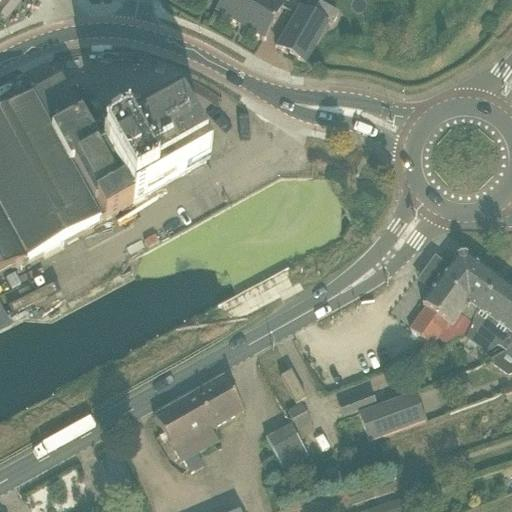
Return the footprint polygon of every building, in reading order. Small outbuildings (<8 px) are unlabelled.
[(0,0),(0,14),(11,0),(0,0)] [(223,0),(215,14),(217,15),(263,42),(283,7),(277,3),(278,0),(223,0)] [(277,50),(305,66),(328,26),(331,28),(338,16),(319,5),(312,17),(300,10),(277,50)] [(60,86),(0,118),(0,279),(206,165),(177,113),(113,149),(84,98),(71,106),(60,86)] [(422,308),(425,310),(409,332),(433,349),(439,341),(447,347),(464,339),(477,312),(478,313),(499,283),(465,258),(457,259),(449,271),(434,260),(418,283),(433,293),(422,308)] [(511,358),(511,292),(499,283),(478,313),(471,328),(511,358)] [(295,407),(306,402),(291,374),(280,380),(295,407)] [(224,380),(154,420),(163,437),(159,439),(163,445),(167,443),(179,465),(197,455),(191,444),(243,415),(224,380)] [(356,399),(361,412),(376,406),(371,394),(356,399)] [(369,445),(425,424),(415,395),(358,415),(369,445)] [(309,463),(291,428),(265,441),(274,460),(283,476),(309,463)] [(388,479),(368,486),(373,502),(394,495),(388,479)] [(406,511),(404,503),(374,511),(406,511)]
